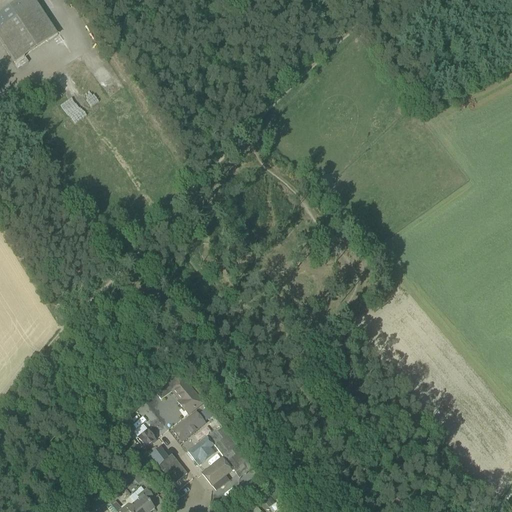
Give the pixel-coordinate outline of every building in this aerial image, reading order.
[(33,0),(21,0),(0,14),(0,42),(14,63),(57,35),(33,0)] [(176,372),(153,391),(161,400),(171,391),(179,402),(176,404),(186,417),(202,404),(176,372)] [(206,430),(200,422),(208,416),(202,408),(170,433),(183,448),(206,430)] [(212,433),(206,437),(213,446),(218,452),(222,457),(236,447),(220,427),(212,433)] [(147,431),(137,439),(145,449),(155,442),(147,431)] [(206,439),(187,453),(194,463),(197,467),(198,466),(214,455),(210,450),(213,447),(206,439)] [(222,457),(221,458),(232,472),(234,472),(239,468),(247,462),(236,447),(222,457)] [(221,458),(202,474),(212,487),(220,481),(224,486),(228,482),(225,477),(232,472),(221,458)] [(175,461),(162,471),(173,485),(186,475),(175,461)] [(137,491),(129,498),(141,511),(151,511),(154,510),(149,504),(154,500),(146,490),(143,492),(140,488),(137,491)] [(141,511),(129,498),(124,502),(127,505),(118,511),(141,511)] [(270,498),(264,502),(268,507),(273,502),(270,498)] [(99,505),(94,510),(95,511),(99,511),(109,504),(106,500),(99,505)]
